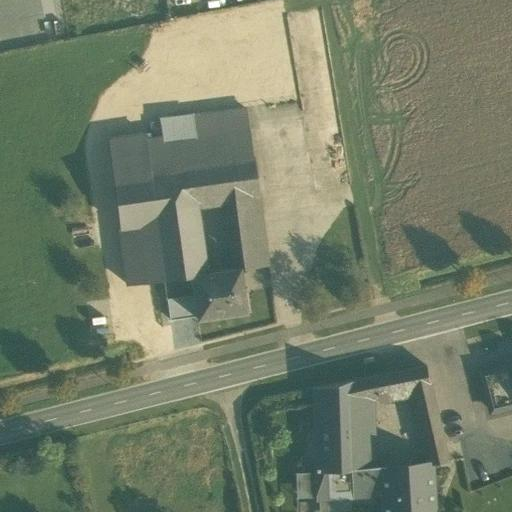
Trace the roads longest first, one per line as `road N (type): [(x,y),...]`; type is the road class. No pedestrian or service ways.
road 1 (tertiary): [(0,433),(511,302)]
road 2 (track): [(224,376),(252,511)]
